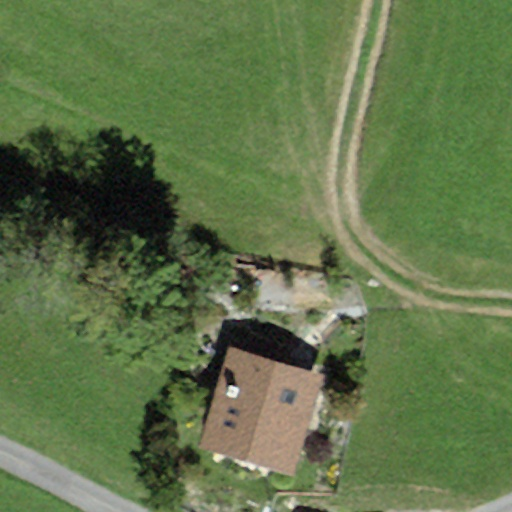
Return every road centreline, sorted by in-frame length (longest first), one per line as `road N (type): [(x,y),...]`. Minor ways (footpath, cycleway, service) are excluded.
road 1 (track): [(511,311),(386,301),(353,255),(343,181),(375,0)]
road 2 (unclassified): [(0,453),(119,511)]
